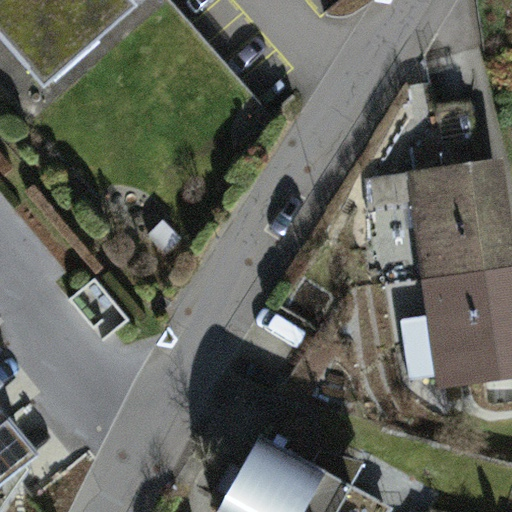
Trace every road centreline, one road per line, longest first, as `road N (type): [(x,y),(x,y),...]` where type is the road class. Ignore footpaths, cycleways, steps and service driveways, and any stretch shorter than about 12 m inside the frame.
road 1 (residential): [(151,422),(418,0)]
road 2 (residential): [(151,422),(120,405),(0,237)]
road 3 (unknown): [(357,96),(256,0)]
